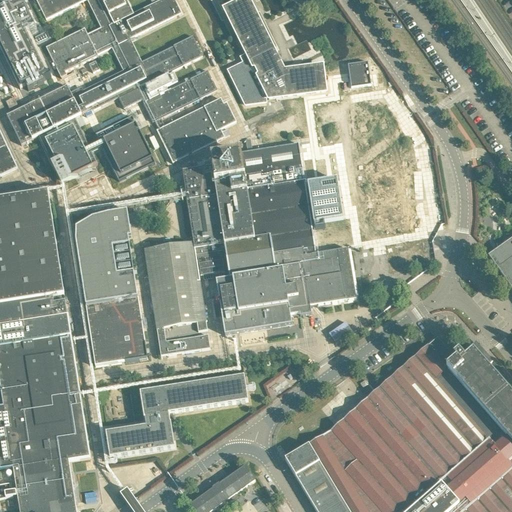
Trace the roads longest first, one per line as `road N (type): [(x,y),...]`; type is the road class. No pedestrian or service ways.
road 1 (unclassified): [(449,290),(464,199),(457,163),(349,0)]
road 2 (unclassified): [(250,447),(262,424),(449,290)]
road 3 (unclassified): [(139,511),(221,452),(250,447)]
road 4 (unknown): [(86,187),(56,193),(26,173),(0,128)]
